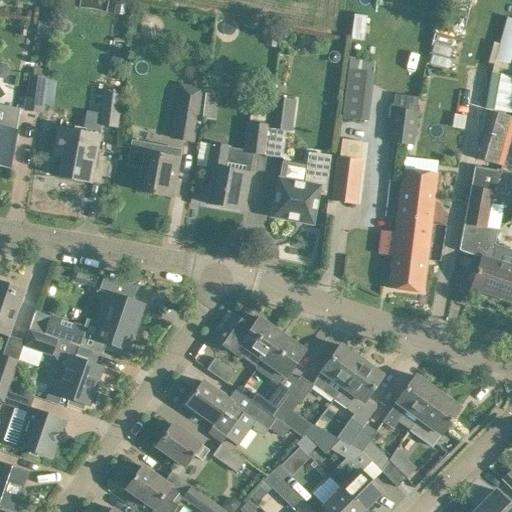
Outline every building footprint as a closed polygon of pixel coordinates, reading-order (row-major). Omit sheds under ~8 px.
[(354,13),(350,38),(362,40),(366,15),(354,13)] [(37,26),(36,34),(49,36),(50,28),(51,26),(37,24),(37,26)] [(267,29),(265,46),(276,47),(278,31),(267,29)] [(328,53),(327,58),(330,62),(335,62),(339,59),(339,55),(336,51),(332,51),(328,53)] [(29,76),(24,112),(41,114),(42,107),(46,80),(46,78),(47,69),(33,67),(32,76),(29,76)] [(348,68),(342,118),(367,121),(374,72),(348,68)] [(511,76),(492,73),(486,107),(508,111),(511,111),(511,76)] [(205,92),(201,118),(215,120),(219,94),(205,92)] [(100,112),(99,124),(101,124),(116,126),(118,114),(120,95),(103,93),(100,112)] [(271,105),(265,154),(280,156),(283,130),(290,131),(295,99),(270,95),(269,105),(271,105)] [(390,143),(413,146),(418,97),(396,95),(390,143)] [(0,165),(9,167),(13,148),(19,117),(20,107),(0,103),(0,165)] [(252,152),(265,154),(271,105),(269,105),(252,103),(249,123),(247,122),(243,150),(243,151),(252,152)] [(58,136),(54,156),(62,158),(58,176),(90,182),(94,162),(99,134),(101,124),(99,124),(100,112),(86,110),(83,131),(59,127),(58,136)] [(511,117),(491,112),(477,158),(502,166),(511,132),(511,117)] [(176,113),(172,138),(192,141),(196,117),(176,113)] [(338,157),(337,157),(332,201),(355,204),(361,160),(360,160),(362,141),(341,139),(338,157)] [(132,140),(128,164),(142,166),(141,168),(141,171),(137,191),(171,197),(175,177),(178,157),(180,149),(132,140)] [(207,203),(236,208),(238,196),(244,197),(249,172),(226,168),(230,147),(211,143),(207,168),(213,169),(210,183),(206,185),(204,196),(207,199),(207,203)] [(274,201),(271,217),(287,220),(287,218),(311,222),(316,193),(319,193),(325,194),(327,174),(329,156),(309,153),(307,166),(305,182),(280,178),(280,180),(279,181),(276,201),(274,201)] [(403,169),(397,217),(431,221),(436,173),(438,161),(404,157),(403,169)] [(464,222),(459,250),(482,256),(478,269),(471,288),(511,301),(511,249),(494,244),(494,243),(497,229),(488,227),(487,227),(493,192),(471,187),(464,222)] [(397,217),(389,288),(422,292),(431,221),(397,217)] [(93,339),(108,344),(127,350),(143,304),(132,300),(137,286),(104,275),(98,290),(108,294),(93,339)] [(0,331),(8,335),(9,335),(19,309),(25,290),(0,281),(0,331)] [(234,314),(214,340),(223,346),(231,352),(234,354),(240,358),(241,357),(248,348),(264,360),(282,334),(258,317),(251,327),(242,320),(234,314)] [(51,316),(44,335),(56,339),(78,346),(84,327),(51,316)] [(25,340),(23,344),(42,350),(51,353),(56,339),(44,335),(28,330),(25,340)] [(264,360),(256,370),(279,386),(304,350),(282,334),(264,360)] [(328,361),(311,384),(332,399),(360,360),(339,345),(328,361)] [(0,354),(0,384),(9,387),(18,361),(0,354)] [(56,380),(53,389),(57,392),(56,394),(69,398),(67,404),(84,410),(84,409),(83,409),(85,404),(85,403),(88,405),(89,405),(90,402),(94,404),(98,392),(94,391),(97,382),(96,382),(101,367),(82,361),(74,357),(69,356),(64,369),(61,380),(56,380)] [(234,372),(231,369),(214,358),(206,369),(226,384),(234,372)] [(360,360),(332,399),(353,414),(350,419),(362,428),(363,428),(365,424),(377,407),(366,399),(371,392),(382,376),(361,361),(360,360)] [(414,375),(381,421),(392,430),(404,412),(416,421),(418,419),(438,392),(414,375)] [(214,424),(211,427),(226,437),(243,413),(244,411),(202,381),(186,404),(214,424)] [(0,400),(4,402),(9,388),(9,387),(0,384),(0,400)] [(416,421),(409,431),(431,447),(432,446),(459,408),(438,392),(418,419),(416,421)] [(260,409),(266,401),(257,394),(251,402),(260,409)] [(288,394),(271,417),(274,419),(275,420),(283,425),(301,438),(302,439),(315,426),(315,425),(314,424),(313,425),(293,412),(291,410),(298,401),(288,394)] [(251,402),(244,411),(252,416),(268,428),(274,419),(271,417),(260,409),(251,402)] [(11,416),(3,441),(16,446),(32,451),(50,457),(51,456),(50,456),(57,435),(58,435),(61,436),(66,420),(63,419),(45,413),(30,408),(29,408),(25,420),(11,416)] [(155,446),(172,458),(184,466),(193,453),(201,459),(208,449),(172,423),(155,446)] [(362,428),(349,446),(360,453),(369,440),(375,432),(366,425),(365,424),(363,428),(362,428)] [(330,448),(338,440),(331,436),(315,425),(315,426),(302,439),(301,438),(297,445),(299,447),(305,453),(314,443),(325,454),(330,448)] [(220,444),(212,456),(236,472),(244,461),(220,444)] [(299,447),(281,465),(289,473),(292,476),(310,458),(305,453),(299,447)] [(347,458),(339,466),(351,478),(341,488),(363,510),(381,492),(367,478),(361,471),(359,470),(347,458)] [(389,459),(380,471),(382,473),(397,487),(406,477),(392,463),(389,459)] [(0,505),(11,509),(26,472),(0,462),(0,505)] [(272,472),(281,480),(289,473),(280,464),(272,472)] [(142,466),(125,489),(154,509),(151,511),(172,511),(178,505),(177,504),(172,501),(179,492),(164,482),(158,477),(142,466)] [(511,471),(510,470),(501,479),(511,490),(511,471)] [(272,472),(264,481),(271,487),(292,507),(300,499),(281,480),(272,472)] [(202,511),(227,511),(191,486),(183,498),(202,511)] [(341,489),(323,507),(328,511),(361,511),(363,510),(341,488),(341,489)] [(511,511),(511,507),(495,490),(476,508),(480,511),(511,511)] [(225,497),(220,503),(232,511),(240,500),(233,495),(225,497)] [(247,501),(240,509),(243,511),(250,511),(254,507),(258,504),(251,498),(247,501)]
